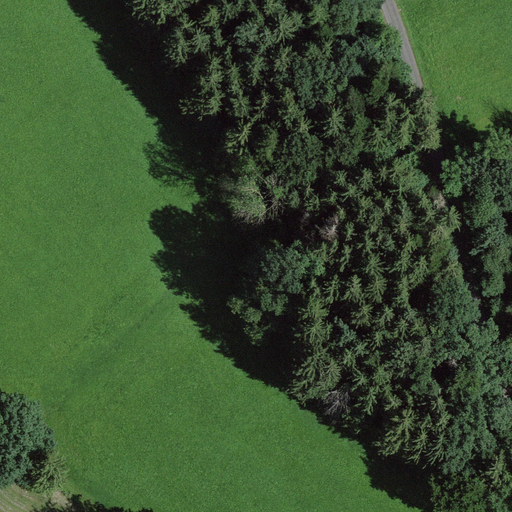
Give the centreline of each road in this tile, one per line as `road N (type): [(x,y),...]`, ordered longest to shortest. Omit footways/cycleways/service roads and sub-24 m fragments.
road 1 (unclassified): [(511,447),(386,0)]
road 2 (track): [(492,367),(392,255),(263,194)]
